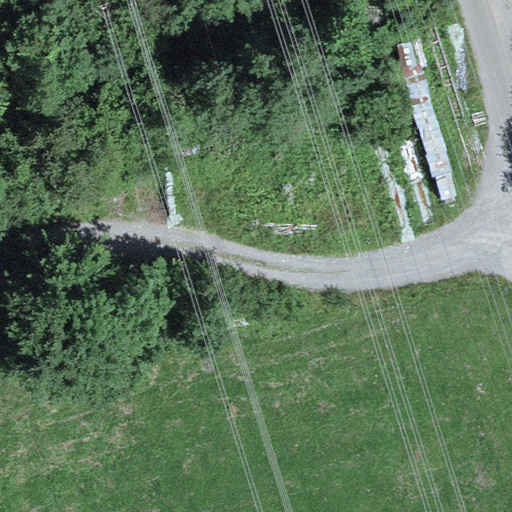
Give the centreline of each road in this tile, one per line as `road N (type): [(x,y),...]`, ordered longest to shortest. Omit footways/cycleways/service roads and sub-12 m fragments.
road 1 (track): [(0,252),(39,238),(106,240),(327,280),(511,244)]
road 2 (unclassified): [(511,162),(469,0)]
